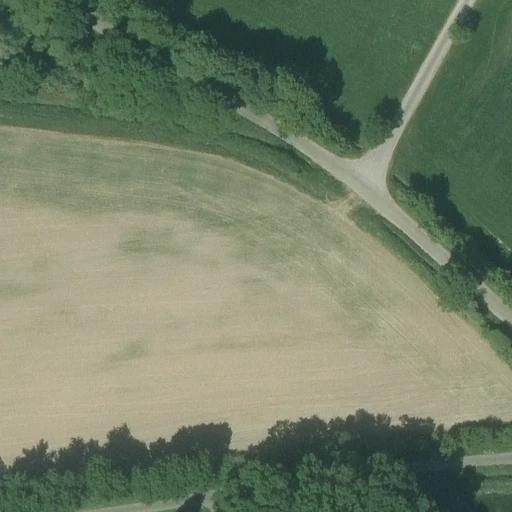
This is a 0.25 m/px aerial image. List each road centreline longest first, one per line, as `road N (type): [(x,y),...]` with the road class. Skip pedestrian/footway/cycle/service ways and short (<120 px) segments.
road 1 (unclassified): [(511,318),(287,115),(95,0)]
road 2 (unclassified): [(74,511),(268,475),(511,447)]
